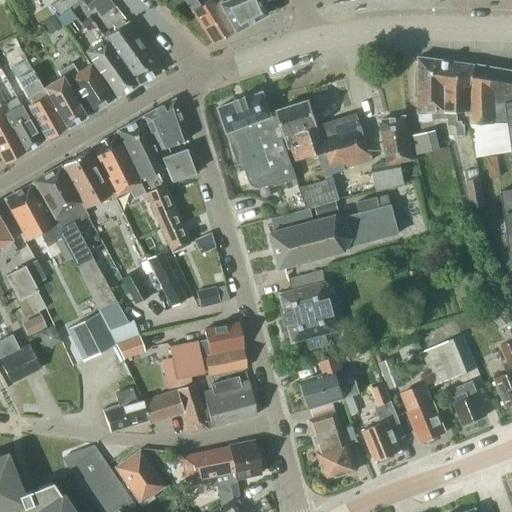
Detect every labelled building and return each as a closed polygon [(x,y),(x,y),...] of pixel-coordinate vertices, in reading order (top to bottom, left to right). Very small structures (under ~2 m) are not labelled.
[(55,0),(51,3),(58,13),(75,0),(55,0)] [(104,0),(81,0),(90,11),(104,0)] [(216,0),(209,0),(199,6),(196,2),(194,0),(183,0),(212,43),(234,32),(216,0)] [(217,0),(234,31),(265,15),(258,0),(217,0)] [(61,28),(53,15),(42,22),(50,34),(61,28)] [(137,85),(161,70),(127,22),(104,36),(105,39),(137,85)] [(117,97),(137,85),(105,39),(86,51),(117,97)] [(443,83),(443,61),(419,57),(418,113),(419,114),(419,118),(425,118),(425,114),(430,114),(430,108),(435,108),(436,104),(445,104),(445,97),(447,83),(443,83)] [(65,129),(31,69),(25,59),(10,68),(16,79),(30,104),(27,106),(46,140),(65,129)] [(470,87),(473,65),(443,61),(443,83),(447,83),(445,97),(445,104),(436,104),(435,108),(430,108),(430,114),(432,114),(433,121),(448,120),(448,127),(457,127),(457,137),(464,137),(464,126),(462,126),(462,123),(458,123),(458,113),(469,112),(469,99),(470,87)] [(61,76),(42,86),(66,128),(89,114),(88,114),(90,113),(113,99),(90,65),(77,72),(72,64),(64,69),(69,76),(63,80),(61,76)] [(511,98),(511,71),(473,64),(473,65),(470,87),(469,99),(469,112),(471,125),(476,157),(511,152),(505,104),(506,97),(510,98),(511,98)] [(285,135),(277,112),(271,114),(263,92),(246,98),(245,96),(234,100),(235,102),(218,107),(227,132),(228,132),(240,172),(245,170),(249,180),(250,182),(251,183),(253,185),(254,186),(256,187),(259,187),(261,187),(263,187),(275,182),(276,185),(296,177),(297,177),(298,177),(281,137),(285,135)] [(511,98),(510,98),(506,97),(505,104),(511,152),(511,157),(511,188),(511,191),(500,192),(508,253),(500,256),(511,287),(511,98)] [(167,147),(187,140),(181,123),(182,122),(173,99),(142,116),(171,182),(192,174),(183,150),(170,154),(167,147)] [(296,133),(318,126),(310,100),(277,111),(277,112),(285,135),(293,163),(304,159),(296,133)] [(24,152),(42,142),(20,104),(3,113),(24,152)] [(3,113),(0,107),(0,155),(4,164),(24,152),(3,113)] [(304,159),(306,158),(307,162),(319,158),(325,176),(344,170),(344,169),(373,160),(366,139),(365,139),(357,114),(318,126),(296,133),(304,159)] [(404,184),(400,163),(414,160),(406,116),(380,121),(387,163),(372,166),(377,191),(404,184)] [(159,192),(164,190),(156,172),(163,169),(141,117),(116,131),(146,194),(157,189),(159,192)] [(440,150),(436,130),(412,136),(416,155),(440,150)] [(115,132),(90,147),(116,195),(127,190),(133,199),(145,193),(140,183),(115,132)] [(85,151),(60,166),(83,209),(110,196),(85,151)] [(71,224),(86,216),(59,166),(34,181),(62,228),(56,230),(62,240),(75,265),(98,311),(118,304),(71,224)] [(485,205),(478,167),(464,169),(472,208),(485,205)] [(315,207),(336,200),(339,199),(333,177),(302,187),(307,208),(315,206),(315,207)] [(30,184),(3,199),(27,241),(38,235),(47,230),(54,226),(30,184)] [(189,244),(164,190),(159,192),(157,189),(146,194),(171,252),(189,244)] [(292,227),(301,263),(346,252),(346,251),(351,241),(358,244),(398,235),(391,206),(380,209),(378,198),(357,203),(360,214),(349,216),(345,221),(337,215),(336,215),(292,227)] [(336,200),(315,207),(318,216),(339,210),(336,200)] [(313,218),(311,209),(272,219),(275,231),(270,232),(280,269),(301,263),(292,227),(291,224),(313,218)] [(10,240),(0,221),(0,247),(6,258),(16,252),(10,240)] [(54,226),(47,230),(55,243),(62,240),(56,230),(54,226)] [(159,252),(155,243),(144,249),(148,257),(146,258),(171,307),(185,299),(160,251),(159,252)] [(45,280),(35,260),(4,275),(17,300),(24,297),(33,314),(45,308),(34,286),(45,280)] [(120,277),(135,303),(147,297),(133,270),(120,277)] [(293,342),(338,331),(323,272),(290,280),(292,291),(280,294),(285,312),(283,313),(286,324),(288,324),(293,342)] [(219,303),(215,286),(195,290),(199,308),(219,303)] [(118,304),(98,311),(107,329),(128,322),(118,304)] [(500,329),(511,320),(500,305),(489,314),(500,329)] [(114,345),(98,312),(66,328),(83,361),(114,345)] [(45,327),(39,314),(21,322),(27,335),(45,327)] [(457,319),(461,330),(474,325),(474,324),(470,314),(457,319)] [(200,355),(242,347),(237,323),(203,330),(205,340),(168,347),(174,379),(204,373),(200,355)] [(18,348),(11,334),(0,339),(0,363),(10,384),(40,369),(27,344),(18,348)] [(138,335),(114,343),(122,359),(144,352),(138,335)] [(437,385),(477,368),(463,335),(422,352),(437,385)] [(511,340),(501,345),(508,363),(504,365),(507,373),(494,378),(506,407),(510,406),(511,406),(511,340)] [(207,375),(246,367),(242,348),(203,355),(207,375)] [(301,382),(309,408),(311,408),(332,401),(344,397),(359,392),(354,377),(339,381),(336,371),(342,369),(338,355),(319,361),(324,374),(301,382)] [(403,384),(393,356),(378,362),(388,389),(403,384)] [(255,415),(248,380),(239,383),(237,377),(223,381),(233,421),(255,415)] [(210,427),(233,421),(223,381),(210,384),(212,390),(202,393),(210,427)] [(463,425),(487,415),(472,381),(449,391),(463,425)] [(405,436),(397,417),(383,383),(371,388),(378,406),(374,408),(380,424),(363,431),(375,461),(400,451),(396,440),(405,436)] [(187,432),(208,428),(204,408),(202,409),(193,384),(176,390),(141,401),(147,420),(148,423),(183,412),(187,432)] [(421,443),(446,432),(432,400),(432,401),(426,387),(408,395),(406,391),(401,393),(408,410),(408,411),(421,443)] [(147,420),(141,401),(135,403),(130,389),(115,394),(118,404),(102,410),(109,431),(125,425),(125,427),(147,420)] [(345,437),(343,437),(332,401),(311,408),(314,418),(309,420),(319,452),(318,453),(326,476),(330,478),(356,470),(346,441),(347,441),(345,437)] [(260,473),(255,445),(254,442),(180,457),(185,481),(210,475),(213,486),(215,486),(220,507),(231,499),(232,500),(238,496),(235,482),(234,478),(260,473)] [(71,468),(74,473),(100,511),(137,511),(138,511),(93,445),(66,455),(73,466),(71,468)] [(139,449),(112,467),(140,508),(154,498),(152,495),(165,486),(139,449)] [(70,511),(50,482),(29,490),(18,494),(3,456),(0,457),(0,511),(70,511)] [(240,511),(232,500),(231,499),(220,507),(211,511),(240,511)]
